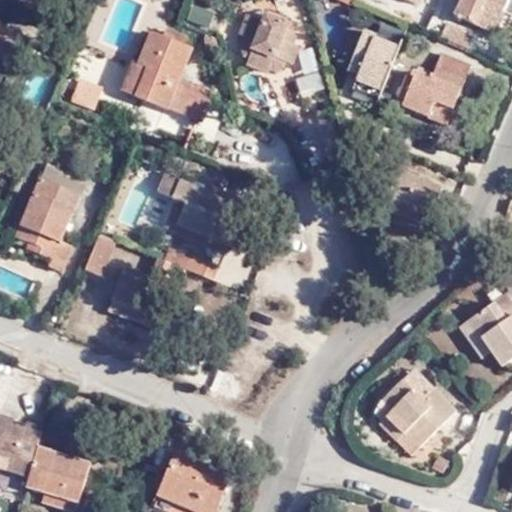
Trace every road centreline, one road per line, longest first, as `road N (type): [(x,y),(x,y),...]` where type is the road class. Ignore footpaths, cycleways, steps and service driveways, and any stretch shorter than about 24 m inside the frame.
road 1 (residential): [(302,451),(302,420),(323,379),(373,323),(452,267),(485,223),(511,156)]
road 2 (residential): [(302,451),(0,324)]
